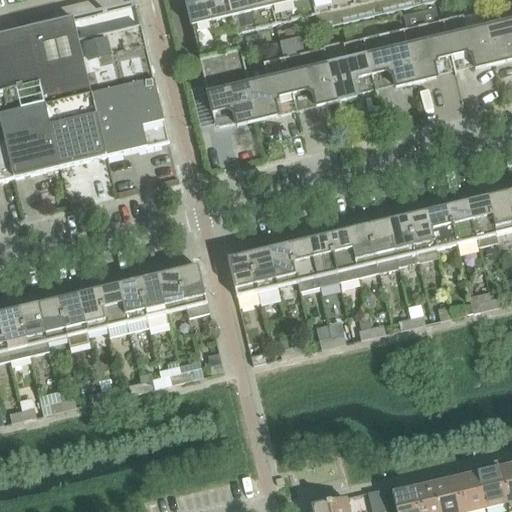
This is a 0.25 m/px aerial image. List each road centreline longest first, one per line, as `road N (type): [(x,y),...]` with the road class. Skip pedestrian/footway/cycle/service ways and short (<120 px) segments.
road 1 (tertiary): [(0,263),(511,144)]
road 2 (residential): [(271,508),(511,456)]
